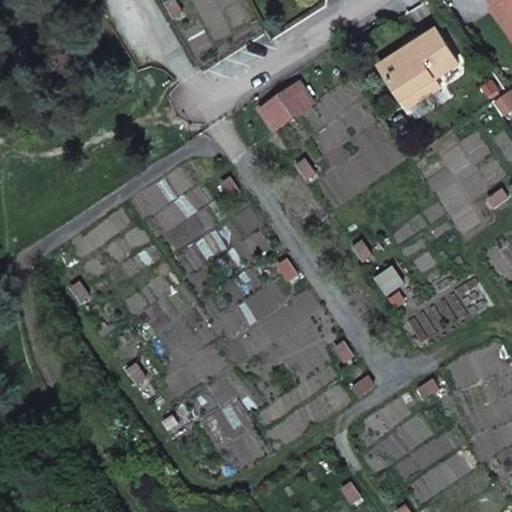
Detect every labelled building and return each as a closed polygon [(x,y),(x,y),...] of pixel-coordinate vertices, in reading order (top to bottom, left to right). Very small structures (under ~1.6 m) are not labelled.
[(498,7),(509,24),(511,21),(511,0),(496,0),(500,5),(498,7)] [(435,26),(403,48),(380,63),(401,96),(418,85),(420,90),(427,86),(437,79),(434,74),(456,59),(435,26)] [(407,106),(424,94),(430,90),(440,84),(437,79),(427,86),(420,90),(418,85),(401,96),(407,106)] [(501,90),(495,82),(495,81),(484,88),(491,97),(501,90)] [(276,130),(316,103),(301,82),(262,109),(276,130)] [(313,182),(321,176),(311,161),(303,167),(313,182)] [(244,198),(234,183),(226,189),(235,203),(244,198)] [(506,190),(492,200),(498,209),(511,199),(506,190)] [(378,258),(368,243),(360,249),(370,263),(378,258)] [(96,304),(85,290),(77,295),(87,310),(96,304)] [(395,303),(400,310),(407,304),(402,298),(395,303)] [(341,351),(351,365),(359,359),(348,345),(341,351)] [(135,375),(145,389),(153,383),(142,369),(135,375)] [(428,402),(443,393),(438,384),(423,393),(428,402)] [(178,436),(185,430),(180,422),(171,428),(178,436)] [(356,507),(364,502),(355,487),(346,493),(356,507)]
